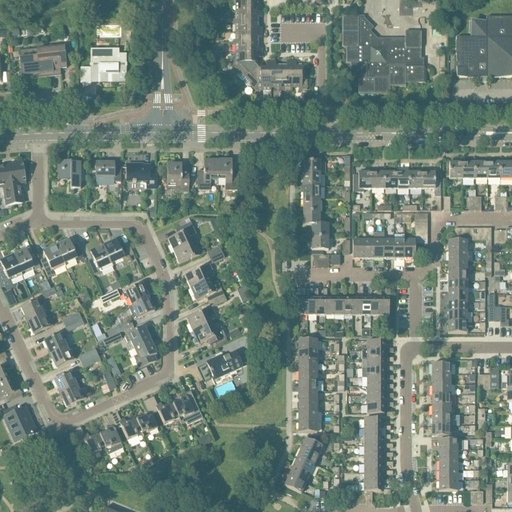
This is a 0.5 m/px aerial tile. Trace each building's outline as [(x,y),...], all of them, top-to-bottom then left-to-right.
[(232,0),(233,6),(234,6),(234,13),(262,13),(262,9),(254,9),(254,3),(245,3),(244,0),(232,0)] [(232,24),(254,24),(254,18),(262,18),(262,13),(234,13),(234,21),(232,21),(232,24)] [(425,68),(421,68),(421,33),(405,33),(405,40),(374,40),(368,34),(373,29),(364,19),(364,17),(355,17),(342,17),(341,49),(345,49),(345,65),(349,65),(349,80),(358,80),(358,96),(390,96),(390,88),(405,88),(405,85),(425,85),(425,68)] [(456,38),(456,79),(477,79),(477,84),(486,84),(486,81),(488,81),(488,79),(511,78),(511,18),(486,18),(486,23),(471,23),(471,38),(456,38)] [(234,34),(261,34),(261,29),(254,29),(254,24),(232,24),(232,26),(234,26),(234,34)] [(232,44),(254,44),(254,39),(261,39),(261,34),(234,34),(234,41),(232,41),(232,44)] [(234,54),(261,54),(261,49),(254,49),(254,44),(232,44),(232,47),(234,47),(234,54)] [(18,53),(18,60),(21,81),(60,77),(60,70),(66,70),(64,48),(18,53)] [(90,69),(80,69),(80,84),(90,84),(90,85),(126,85),(126,56),(119,56),(119,51),(90,51),(90,69)] [(232,64),(254,64),(254,59),(261,59),(261,54),(234,54),(234,62),(232,62),(232,64)] [(271,90),(270,63),(265,63),(265,70),(260,70),(260,92),(263,92),(263,90),(271,90)] [(281,92),(280,70),(275,70),(275,63),(270,63),(271,90),(278,90),(278,92),(281,92)] [(291,90),(291,63),(286,63),(286,70),(280,70),(281,92),(283,92),(283,90),(291,90)] [(291,63),(291,90),(298,90),(298,92),(307,92),(307,79),(302,79),(302,70),(296,70),(296,63),(291,63)] [(254,64),(232,64),(232,70),(238,76),(237,77),(242,83),(245,80),(257,68),(254,66),(254,64)] [(245,80),(242,83),(247,88),(249,86),(255,92),(260,92),(260,70),(259,70),(257,68),(245,80)] [(113,183),(121,183),(121,161),(109,161),(109,164),(95,164),(95,179),(113,179),(113,183)] [(70,181),(70,190),(80,190),(80,164),(71,164),(71,162),(58,162),(58,181),(70,181)] [(203,172),(197,172),(197,192),(210,192),(210,179),(217,179),(217,162),(203,162),(203,172)] [(231,162),(217,162),(217,179),(225,179),(225,192),(238,192),(238,172),(231,172),(231,162)] [(303,176),(320,176),(320,163),(303,163),(303,176)] [(511,163),(499,164),(500,181),(500,186),(511,186),(511,181),(511,176),(511,163)] [(462,181),(462,164),(449,164),(449,181),(462,181)] [(474,181),(474,164),(462,164),(462,181),(474,181)] [(487,181),(487,164),(474,164),(474,181),(487,181)] [(500,181),(499,164),(487,164),(487,181),(500,181)] [(20,165),(0,168),(0,187),(4,186),(7,206),(22,204),(19,184),(23,184),(20,165)] [(146,184),(146,191),(155,191),(155,173),(149,173),(149,167),(135,167),(135,166),(127,166),(127,184),(146,184)] [(167,166),(167,190),(175,190),(175,194),(188,194),(189,168),(181,168),(181,166),(167,166)] [(358,177),(352,177),(352,194),(363,194),(363,191),(371,191),(371,174),(358,174),(358,177)] [(384,191),(383,174),(371,174),(371,191),(384,191)] [(396,191),(396,174),(383,174),(384,191),(396,191)] [(409,191),(408,174),(396,174),(396,191),(409,191)] [(421,191),(421,174),(408,174),(409,191),(421,191)] [(421,174),(421,191),(435,191),(434,174),(421,174)] [(320,176),(303,176),(303,189),(320,189),(320,176)] [(320,189),(303,189),(302,201),(320,201),(320,189)] [(320,201),(302,201),(302,214),(320,214),(320,201)] [(320,214),(302,214),(302,227),(311,227),(320,227),(320,226),(320,214)] [(177,237),(167,241),(173,254),(189,247),(186,240),(196,235),(189,219),(175,226),(177,230),(179,235),(177,237)] [(320,227),(311,227),(311,239),(328,239),(328,226),(320,226),(320,227)] [(328,239),(311,239),(311,252),(311,256),(323,256),(323,252),(328,252),(328,239)] [(363,241),(352,241),(352,260),(363,260),(363,241)] [(363,241),(363,260),(373,260),(373,241),(363,241)] [(373,241),(373,260),(383,260),(383,241),(373,241)] [(383,241),(383,260),(393,260),(393,241),(383,241)] [(393,241),(393,260),(404,260),(404,241),(393,241)] [(414,260),(414,246),(414,241),(404,241),(404,260),(414,260)] [(55,247),(64,266),(76,261),(77,263),(83,260),(77,245),(71,248),(68,242),(55,247)] [(103,248),(111,266),(123,261),(125,265),(131,262),(124,245),(118,248),(115,242),(103,248)] [(461,242),(454,242),(448,242),(448,253),(467,253),(467,242),(461,242)] [(64,266),(55,247),(43,253),(46,259),(40,262),(47,278),(54,276),(52,271),(64,266)] [(189,247),(173,254),(179,266),(205,255),(202,249),(192,253),(189,247)] [(111,266),(103,248),(90,253),(93,259),(87,262),(94,277),(101,274),(100,272),(111,266)] [(209,260),(222,254),(219,248),(206,254),(209,260)] [(12,257),(21,275),(33,270),(34,272),(40,269),(34,255),(28,257),(25,251),(12,257)] [(467,253),(448,253),(448,263),(467,263),(467,253)] [(222,254),(209,260),(211,265),(224,259),(222,254)] [(0,287),(1,289),(4,288),(11,285),(9,281),(21,275),(12,257),(0,262),(3,269),(0,270),(0,287)] [(339,257),(329,257),(329,267),(339,267),(339,257)] [(467,263),(448,263),(448,273),(467,273),(467,263)] [(190,290),(206,283),(203,276),(213,272),(210,266),(184,277),(190,290)] [(467,273),(448,273),(448,284),(467,284),(467,273)] [(211,303),(224,297),(218,285),(209,289),(206,283),(190,290),(196,303),(208,297),(211,303)] [(467,284),(448,284),(448,294),(467,294),(467,284)] [(125,301),(128,300),(131,307),(148,300),(142,286),(125,293),(122,295),(125,301)] [(245,287),(236,291),(238,297),(248,293),(245,287)] [(44,301),(55,296),(57,300),(63,297),(61,292),(56,294),(53,289),(41,295),(44,301)] [(117,291),(100,299),(102,305),(119,298),(117,291)] [(467,294),(448,294),(448,304),(467,304),(467,294)] [(12,295),(6,298),(10,307),(17,304),(12,295)] [(224,297),(211,303),(214,308),(226,302),(224,297)] [(44,315),(40,308),(44,307),(41,300),(21,310),(27,323),(44,315)] [(131,315),(134,322),(137,320),(154,312),(148,300),(131,307),(134,314),(131,315)] [(297,300),(297,317),(307,317),(307,300),(297,300)] [(316,317),(316,300),(307,300),(307,317),(316,317)] [(325,317),(325,300),(316,300),(316,317),(325,317)] [(334,318),(334,300),(325,300),(325,317),(334,318)] [(334,300),(334,318),(343,318),(343,300),(334,300)] [(343,300),(343,318),(352,318),(352,300),(343,300)] [(352,300),(352,318),(361,318),(361,300),(352,300)] [(370,318),(370,300),(361,300),(361,318),(370,318)] [(370,300),(370,318),(379,318),(379,300),(370,300)] [(379,300),(379,318),(388,318),(388,300),(379,300)] [(467,304),(448,304),(448,314),(466,314),(467,304)] [(192,334),(208,326),(205,319),(214,315),(212,309),(186,320),(192,334)] [(44,315),(27,323),(33,336),(53,327),(47,314),(44,315)] [(64,328),(81,320),(78,314),(61,322),(64,328)] [(466,314),(448,314),(448,324),(466,324),(466,314)] [(81,320),(64,328),(67,334),(84,326),(81,320)] [(130,322),(113,329),(116,335),(116,336),(119,334),(133,328),(130,322)] [(466,324),(448,324),(448,335),(466,335),(466,324)] [(97,325),(91,328),(98,343),(102,342),(106,340),(104,335),(102,336),(97,325)] [(208,326),(192,334),(198,346),(207,342),(210,347),(214,345),(226,340),(221,328),(211,333),(208,326)] [(127,344),(130,343),(133,350),(150,342),(144,329),(124,338),(127,344)] [(64,334),(60,335),(44,343),(50,356),(67,349),(63,341),(67,340),(64,334)] [(122,340),(119,334),(116,336),(116,335),(106,340),(102,342),(105,348),(122,340)] [(226,340),(214,345),(216,349),(227,344),(226,340)] [(317,341),(298,341),(298,352),(317,352),(317,341)] [(136,357),(133,358),(139,370),(156,362),(153,357),(156,355),(150,342),(133,350),(136,357)] [(383,342),(366,342),(366,352),(383,352),(383,342)] [(73,354),(70,355),(67,349),(50,356),(56,369),(76,360),(73,354)] [(81,364),(98,356),(95,350),(78,358),(81,364)] [(298,362),(317,362),(317,352),(298,352),(298,362)] [(366,352),(361,352),(361,361),(362,361),(366,361),(383,361),(383,352),(366,352)] [(243,369),(236,353),(223,359),(222,356),(206,364),(213,379),(211,380),(214,387),(243,374),(241,370),(243,369)] [(98,356),(81,364),(83,370),(100,362),(98,356)] [(120,376),(112,359),(106,362),(114,379),(120,376)] [(0,384),(8,381),(2,368),(8,366),(5,360),(0,362),(0,384)] [(383,361),(366,361),(366,370),(383,370),(383,361)] [(317,362),(298,362),(298,372),(317,373),(317,362)] [(431,376),(450,376),(450,366),(431,366),(431,376)] [(362,379),(366,379),(383,379),(383,370),(366,370),(362,370),(362,379)] [(317,373),(298,372),(298,383),(317,383),(317,373)] [(74,373),(71,374),(54,382),(60,395),(77,388),(74,381),(77,379),(74,373)] [(116,390),(108,373),(102,376),(110,393),(116,390)] [(450,376),(431,376),(431,387),(450,387),(450,376)] [(506,386),(503,386),(503,391),(506,391),(511,390),(511,377),(506,377),(506,386)] [(366,388),(383,388),(383,379),(366,379),(366,388)] [(19,391),(14,393),(8,381),(0,384),(0,400),(4,398),(7,404),(22,397),(19,391)] [(317,383),(298,383),(298,393),(317,393),(317,383)] [(238,388),(237,390),(239,395),(245,392),(243,386),(238,388)] [(431,397),(450,397),(450,387),(431,387),(431,397)] [(83,393),(80,394),(77,388),(60,395),(66,409),(86,400),(83,393)] [(383,388),(366,388),(366,397),(383,397),(383,388)] [(172,407),(177,419),(178,420),(181,426),(186,424),(187,427),(202,420),(190,393),(179,398),(181,402),(173,406),(172,407)] [(317,393),(298,393),(298,403),(317,403),(317,393)] [(383,397),(366,397),(366,406),(383,406),(383,397)] [(450,397),(431,397),(431,407),(450,407),(450,397)] [(174,420),(177,419),(172,407),(173,406),(172,405),(163,409),(161,406),(158,408),(153,398),(148,401),(154,414),(157,413),(164,427),(175,422),(174,420)] [(147,435),(158,430),(151,415),(154,414),(148,401),(142,403),(148,416),(136,422),(135,421),(141,434),(142,435),(146,433),(147,435)] [(317,403),(298,403),(298,413),(317,413),(317,403)] [(383,406),(366,406),(366,416),(383,416),(383,406)] [(25,409),(17,412),(15,407),(0,414),(2,419),(13,444),(22,440),(24,445),(31,442),(29,437),(36,434),(25,409)] [(450,407),(431,407),(431,417),(450,417),(450,407)] [(317,413),(298,413),(298,424),(317,424),(317,413)] [(126,425),(124,421),(121,422),(117,414),(111,416),(117,429),(121,428),(127,442),(138,437),(137,436),(141,434),(135,421),(126,425)] [(117,429),(111,416),(106,418),(110,427),(106,429),(108,433),(99,437),(104,449),(105,451),(108,457),(123,450),(115,433),(114,431),(117,429)] [(450,417),(431,417),(431,427),(450,427),(450,417)] [(380,420),(363,420),(363,430),(380,430),(380,420)] [(298,434),(317,434),(317,424),(298,424),(298,434)] [(431,438),(450,438),(450,427),(431,427),(431,438)] [(100,451),(104,449),(99,437),(99,436),(90,440),(88,436),(84,438),(80,429),(74,431),(81,445),(84,443),(91,458),(101,453),(100,451)] [(363,439),(380,439),(380,430),(363,430),(363,439)] [(363,448),(380,448),(380,439),(363,439),(363,448)] [(301,450),(318,458),(322,448),(305,440),(301,450)] [(457,441),(438,441),(438,452),(457,452),(462,452),(462,441),(457,441)] [(363,457),(380,457),(380,448),(363,448),(363,457)] [(318,458),(301,450),(296,459),(314,467),(318,458)] [(438,462),(457,462),(457,452),(438,452),(438,462)] [(363,466),(380,466),(380,457),(363,457),(363,466)] [(292,468),(310,476),(314,467),(296,459),(292,468)] [(457,462),(438,462),(438,472),(457,472),(457,462)] [(363,475),(380,475),(380,466),(363,466),(363,475)] [(511,466),(506,467),(503,467),(503,472),(506,472),(506,480),(511,479),(511,466)] [(310,476),(292,468),(288,478),(305,486),(310,476)] [(438,482),(457,482),(457,472),(438,472),(438,482)] [(363,484),(380,484),(380,475),(363,475),(363,484)] [(305,486),(288,478),(284,488),(301,496),(305,486)] [(438,493),(457,493),(457,482),(438,482),(438,493)] [(380,484),(363,484),(363,493),(365,493),(372,493),(380,493),(380,484)]
